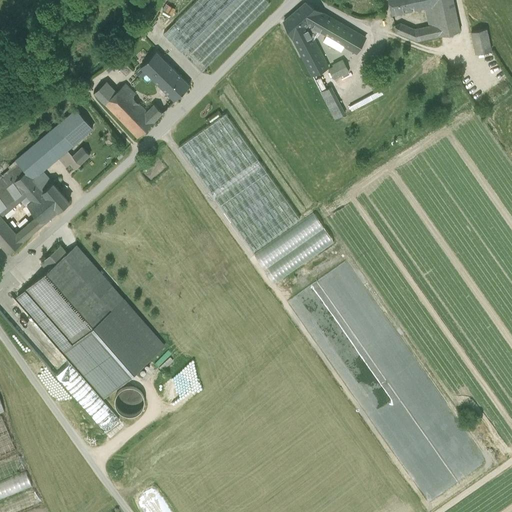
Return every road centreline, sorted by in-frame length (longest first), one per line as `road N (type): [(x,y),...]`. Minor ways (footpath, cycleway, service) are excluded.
road 1 (unclassified): [(0,274),(151,141),(289,0)]
road 2 (track): [(127,511),(0,332)]
road 3 (track): [(464,66),(307,0)]
